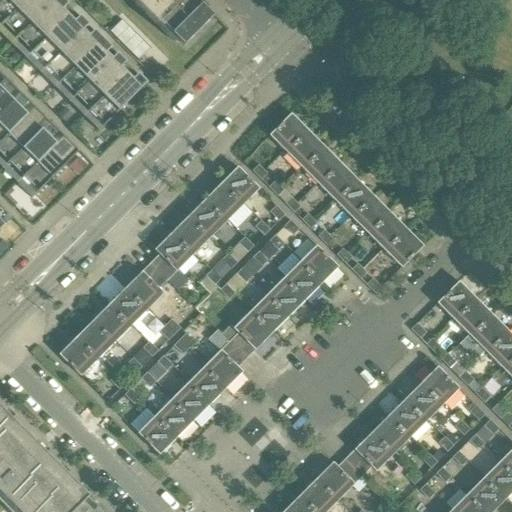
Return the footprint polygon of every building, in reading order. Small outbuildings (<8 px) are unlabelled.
[(0,0),(0,20),(2,23),(25,0),(0,0)] [(25,0),(2,23),(17,37),(55,0),(25,0)] [(55,0),(17,37),(32,52),(71,12),(59,0),(55,0)] [(129,0),(168,39),(173,44),(175,42),(174,41),(175,41),(204,11),(205,12),(207,11),(196,0),(129,0)] [(32,52),(46,67),(86,27),(71,12),(32,52)] [(46,67),(60,81),(100,41),(86,27),(46,67)] [(60,81),(75,96),(115,56),(100,41),(60,81)] [(75,96),(90,110),(129,70),(115,56),(75,96)] [(129,70),(90,110),(105,125),(145,85),(129,70)] [(0,84),(0,113),(19,94),(5,79),(0,84)] [(0,113),(0,142),(34,108),(19,94),(0,113)] [(0,142),(0,154),(9,163),(48,123),(34,108),(0,142)] [(68,120),(72,116),(64,109),(60,113),(57,116),(65,123),(68,120)] [(269,137),(284,152),(305,131),(290,115),(269,137)] [(9,163),(23,177),(63,137),(48,123),(9,163)] [(284,152),(300,169),(322,147),(305,131),(284,152)] [(63,137),(23,177),(38,192),(78,152),(63,137)] [(300,169),(316,185),(338,163),(322,147),(300,169)] [(77,176),(87,166),(78,158),(69,167),(77,176)] [(316,185),(333,201),(354,180),(338,163),(316,185)] [(252,172),(261,181),(267,175),(258,166),(252,172)] [(237,168),(222,183),(243,205),(258,190),(237,168)] [(333,201),(349,217),(370,196),(354,180),(333,201)] [(268,188),(273,193),(277,197),(283,191),(274,182),(268,188)] [(222,183),(205,200),(227,221),(243,205),(222,183)] [(349,217),(366,234),(387,213),(370,196),(349,217)] [(285,205),(293,214),(300,208),(291,199),(285,205)] [(205,200),(189,216),(210,238),(227,221),(205,200)] [(0,207),(0,230),(11,219),(0,207)] [(269,213),(278,222),(284,216),(275,207),(269,213)] [(366,234),(382,250),(404,229),(387,213),(366,234)] [(301,221),(305,226),(310,230),(316,224),(307,215),(301,221)] [(189,216),(173,232),(194,254),(210,238),(189,216)] [(289,221),(283,227),(292,236),(298,230),(289,221)] [(254,228),(263,237),(269,231),(260,222),(254,228)] [(404,229),(382,250),(401,269),(422,247),(404,229)] [(154,251),(158,256),(175,273),(194,254),(173,232),(154,251)] [(317,238),(326,247),(332,240),(323,232),(317,238)] [(275,236),(269,242),(277,251),(283,245),(275,236)] [(238,244),(247,253),(253,247),(244,238),(238,244)] [(315,247),(300,262),(322,283),(337,268),(315,247)] [(342,250),(336,256),(345,265),(351,259),(342,250)] [(258,253),(252,259),(261,268),(267,261),(258,253)] [(221,261),(230,270),(236,264),(228,255),(221,261)] [(158,256),(150,264),(167,281),(174,274),(175,273),(158,256)] [(300,262),(284,278),(305,300),(322,283),(300,262)] [(150,264),(141,273),(158,290),(167,281),(150,264)] [(351,271),(360,280),(366,274),(357,265),(351,271)] [(242,269),(236,275),(245,284),(251,278),(242,269)] [(220,280),(211,271),(205,277),(214,286),(220,280)] [(141,273),(126,288),(148,310),(163,295),(158,290),(141,273)] [(167,281),(174,289),(175,289),(182,281),(174,274),(167,281)] [(284,278),(268,295),(289,316),(305,300),(284,278)] [(372,280),(366,286),(374,295),(381,289),(372,280)] [(176,290),(174,289),(167,281),(158,290),(163,295),(172,304),(181,295),(176,290)] [(436,305),(451,320),(473,298),(458,283),(436,305)] [(225,285),(219,291),(228,300),(234,294),(225,285)] [(126,288),(110,304),(131,326),(148,310),(126,288)] [(268,295),(251,311),(273,333),(289,316),(268,295)] [(451,320),(466,335),(488,313),(473,298),(451,320)] [(110,304),(93,321),(115,342),(131,326),(110,304)] [(251,311),(232,330),(254,351),(273,333),(251,311)] [(466,335),(484,353),(506,331),(488,313),(466,335)] [(93,321),(77,337),(98,359),(115,342),(93,321)] [(171,321),(165,327),(173,335),(179,330),(171,321)] [(410,331),(419,339),(425,333),(416,324),(410,331)] [(173,335),(165,327),(159,333),(168,341),(173,335)] [(228,328),(221,336),(245,360),(254,351),(232,330),(228,328)] [(208,340),(220,352),(237,369),(245,360),(221,336),(217,331),(208,340)] [(484,353),(501,369),(511,357),(511,337),(506,331),(484,353)] [(185,335),(179,341),(188,350),(194,344),(185,335)] [(98,359),(77,337),(58,356),(80,377),(98,359)] [(425,345),(434,354),(440,348),(431,339),(425,345)] [(188,350),(179,341),(173,347),(182,356),(188,350)] [(142,349),(151,358),(157,352),(148,343),(142,349)] [(220,352),(205,367),(226,388),(241,373),(237,369),(220,352)] [(440,360),(449,369),(455,363),(446,354),(440,360)] [(163,357),(156,363),(165,372),(171,366),(163,357)] [(511,357),(501,369),(511,380),(511,357)] [(126,365),(135,374),(141,368),(132,359),(126,365)] [(165,372),(156,363),(146,374),(155,383),(165,372)] [(205,367),(188,383),(210,405),(226,388),(205,367)] [(436,368),(422,383),(443,405),(458,390),(436,368)] [(458,378),(467,387),(473,381),(464,372),(458,378)] [(146,374),(140,380),(149,389),(155,383),(146,374)] [(109,382),(118,391),(124,385),(115,376),(109,382)] [(188,383),(172,400),(193,421),(210,405),(188,383)] [(422,383),(405,399),(427,421),(443,405),(422,383)] [(474,395),(483,404),(489,398),(480,389),(474,395)] [(130,390),(124,396),(133,405),(139,399),(130,390)] [(405,399),(389,416),(410,438),(427,421),(405,399)] [(172,400),(156,416),(177,437),(193,421),(172,400)] [(491,411),(500,420),(506,414),(497,405),(491,411)] [(469,413),(478,422),(484,416),(475,407),(469,413)] [(0,511),(94,511),(98,509),(47,458),(49,455),(37,443),(34,445),(9,420),(2,428),(0,425),(0,415),(2,413),(0,411),(0,511)] [(177,437),(156,416),(137,435),(158,456),(177,437)] [(389,416),(372,433),(393,454),(410,438),(389,416)] [(489,421),(483,427),(492,436),(498,430),(489,421)] [(454,428),(463,437),(469,431),(460,422),(454,428)] [(372,433),(354,451),(375,473),(393,454),(372,433)] [(474,436),(468,442),(477,451),(483,445),(474,436)] [(437,444),(446,453),(452,447),(443,438),(437,444)] [(511,449),(500,462),(511,474),(511,449)] [(354,451),(345,460),(362,477),(363,476),(367,480),(375,473),(354,451)] [(458,452),(452,458),(461,467),(467,461),(458,452)] [(421,460),(430,469),(436,463),(427,454),(421,460)] [(345,460),(336,468),(353,485),(362,477),(345,460)] [(511,474),(500,462),(483,478),(505,500),(511,492),(511,474)] [(332,464),(316,479),(338,500),(353,485),(336,468),(332,464)] [(451,477),(442,468),(435,475),(444,484),(451,477)] [(419,480),(411,471),(405,477),(413,486),(419,480)] [(483,478),(467,495),(484,511),(492,511),(505,500),(483,478)] [(316,479),(300,495),(316,511),(326,511),(338,500),(316,479)] [(425,485),(419,491),(428,500),(434,494),(425,485)] [(316,511),(300,495),(284,511),(283,511),(316,511)] [(484,511),(467,495),(451,511),(484,511)]
